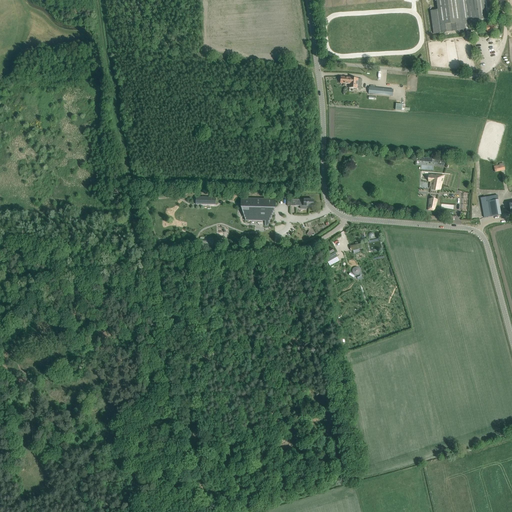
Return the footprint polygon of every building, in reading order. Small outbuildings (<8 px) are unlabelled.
[(433,10),(430,11),(433,34),(463,31),(471,30),(470,21),(487,19),(491,19),(491,17),(488,0),(436,0),(437,10),(433,10)] [(491,21),(487,22),(488,26),(486,26),(487,32),(496,31),(495,25),(492,25),(491,21)] [(350,78),(341,77),(340,83),(349,84),(349,88),(361,89),(362,79),(350,78)] [(369,87),(369,92),(368,94),(392,96),(393,89),(369,87)] [(380,101),(380,108),(393,110),(394,103),(380,101)] [(505,169),(503,163),(499,164),(499,165),(494,167),(495,172),(505,169)] [(444,176),(431,175),(430,187),(440,188),(444,176)] [(498,201),(497,195),(486,197),(487,203),(498,201)] [(276,199),(241,198),(241,207),(241,208),(245,207),(245,217),(244,217),(245,220),(249,220),(249,218),(255,218),(255,220),(265,220),(265,226),(268,226),(274,212),(273,212),(273,208),(275,208),(276,199)] [(313,206),(313,200),(296,199),(291,199),(290,206),(296,206),(301,206),(300,209),(307,209),(307,206),(313,206)] [(437,200),(429,200),(428,210),(434,210),(437,200)] [(366,235),(368,241),(380,238),(378,232),(366,235)]
